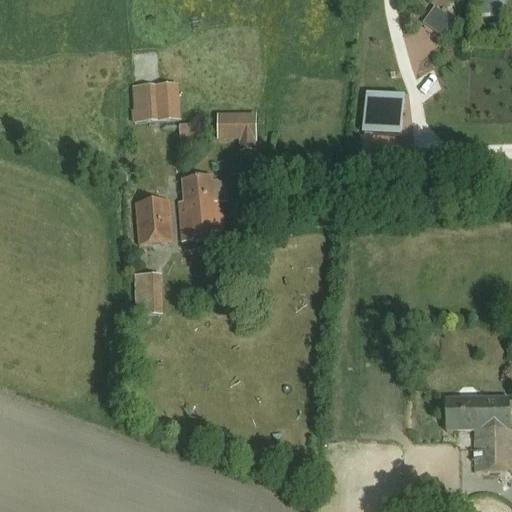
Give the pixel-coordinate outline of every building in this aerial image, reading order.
[(510,0),(483,0),(484,21),(510,21),(510,0)] [(459,22),(439,9),(429,26),(449,39),(459,22)] [(185,85),(139,87),(142,125),(187,122),(185,85)] [(416,96),(374,92),(370,133),(412,137),(416,96)] [(264,115),(224,117),(225,142),(266,140),(264,115)] [(205,143),(205,126),(185,126),(185,143),(205,143)] [(189,203),(183,204),(187,244),(231,240),(224,177),(187,181),(189,203)] [(175,202),(141,206),(145,247),(180,243),(175,202)] [(510,402),(447,403),(447,436),(474,435),(511,435),(510,402)] [(511,435),(474,435),(475,476),(511,476),(511,435)]
